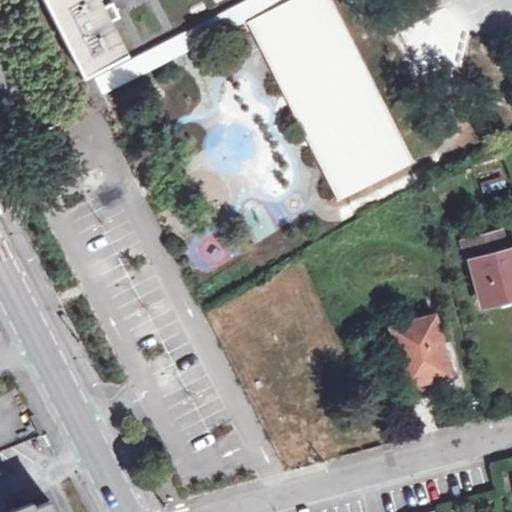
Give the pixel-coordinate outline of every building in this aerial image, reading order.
[(39,0),(80,78),(122,56),(105,23),(114,18),(107,5),(98,10),(92,0),(39,0)] [(294,0),(252,21),(342,201),(413,166),(329,0),(294,0)] [(483,307),(511,299),(511,254),(496,258),(494,251),(474,256),(476,264),(472,265),(483,307)] [(392,328),(408,384),(450,373),(434,316),(392,328)] [(0,511),(54,511),(50,500),(19,511),(17,508),(10,511),(8,508),(1,510),(0,510),(0,511)]
